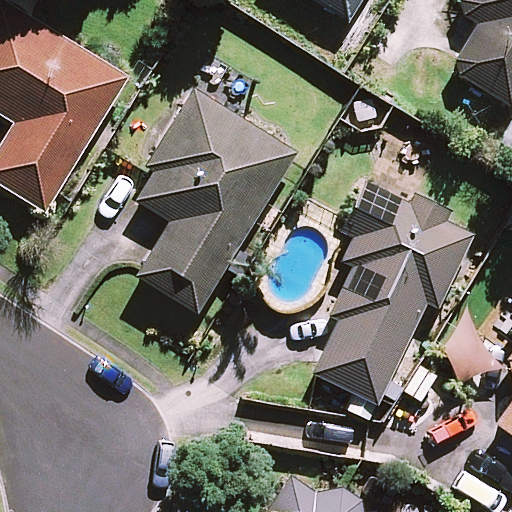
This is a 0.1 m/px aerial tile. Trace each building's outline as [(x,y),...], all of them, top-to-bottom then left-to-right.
[(129,79),(0,0),(0,116),(14,125),(0,148),(0,185),(46,214),(129,79)] [(511,0),(463,0),(462,2),(465,18),(479,26),(457,62),(460,78),(511,109),(511,0)] [(195,90),(145,169),(154,174),(152,178),(136,203),(170,224),(137,277),(199,316),(228,271),(300,155),(195,90)] [(350,238),(353,240),(342,263),(354,269),(329,319),(339,323),(313,377),(376,408),(427,305),(439,311),(475,238),(447,224),(453,213),(417,195),(411,206),(365,184),(348,220),(341,234),(350,238)] [(489,369),(467,329),(434,347),(456,387),(489,369)] [(511,357),(509,361),(511,379),(511,403),(496,426),(511,436),(511,357)] [(344,489),(317,495),(292,477),(266,511),(363,511),(360,499),(344,489)]
